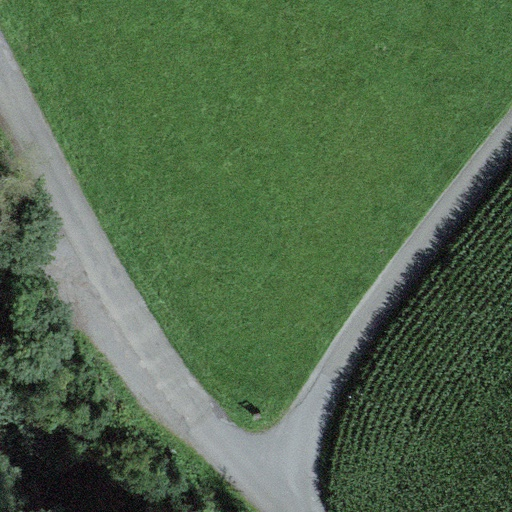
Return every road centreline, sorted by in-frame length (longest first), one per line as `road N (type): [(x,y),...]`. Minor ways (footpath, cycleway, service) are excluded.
road 1 (unclassified): [(283,479),(211,433),(141,350),(0,77)]
road 2 (residential): [(283,479),(385,315),(511,142)]
